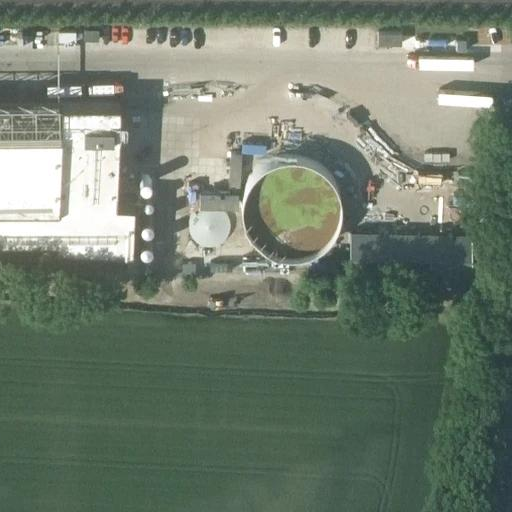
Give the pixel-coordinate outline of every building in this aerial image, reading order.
[(102,75),(133,76),(133,65),(102,64),(102,75)] [(170,76),(170,65),(139,65),(139,76),(170,76)] [(218,114),(220,103),(190,100),(189,110),(218,114)] [(254,118),(255,107),(224,103),(223,114),(254,118)] [(452,124),(453,112),(422,110),(421,121),(452,124)] [(488,124),(488,113),(457,112),(456,123),(488,124)] [(413,126),(413,137),(444,139),(445,128),(413,126)] [(481,141),(481,129),(450,128),(449,140),(481,141)] [(61,141),(59,196),(77,197),(78,175),(118,177),(119,143),(61,141)] [(441,163),(441,151),(399,152),(399,163),(441,163)] [(476,167),(477,155),(446,154),(446,165),(476,167)] [(408,179),(441,178),(440,166),(408,167),(408,179)] [(445,180),(476,180),(477,168),(445,168),(445,180)] [(434,206),(465,209),(467,198),(435,195),(434,206)] [(217,207),(216,206),(213,205),(211,205),(208,205),(206,205),(203,206),(201,207),(198,208),(196,210),(194,211),(193,213),(191,215),(190,218),(189,220),(189,223),(188,225),(188,228),(189,230),(190,233),(191,235),(192,237),(193,239),(195,241),(197,243),(199,244),(202,245),(204,246),(207,246),(209,247),(212,246),(214,246),(217,245),(219,244),(221,243),(223,241),(225,239),(227,237),(228,235),(229,232),(229,230),(230,227),(230,225),(230,222),(229,220),(228,217),(227,215),(225,213),(224,211),(222,209),(219,208),(217,207)] [(18,239),(18,263),(40,263),(41,211),(27,211),(26,239),(18,239)] [(451,234),(450,275),(471,275),(472,234),(451,234)]
